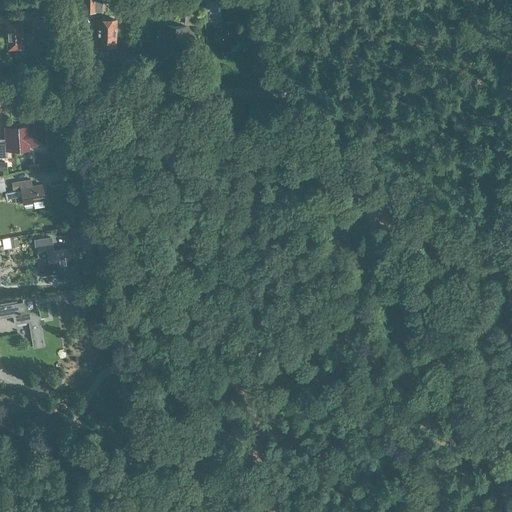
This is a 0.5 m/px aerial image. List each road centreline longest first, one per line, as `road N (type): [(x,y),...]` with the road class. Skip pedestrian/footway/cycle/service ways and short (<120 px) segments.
road 1 (track): [(430,511),(308,101)]
road 2 (residential): [(81,93),(308,101),(273,0)]
road 3 (track): [(511,192),(490,245),(483,367),(511,505)]
road 4 (track): [(511,267),(394,146),(361,121),(308,101)]
road 5 (residential): [(124,355),(81,93)]
road 6 (unclassified): [(0,458),(59,430),(89,386),(124,355)]
road 7 (track): [(150,511),(124,355)]
